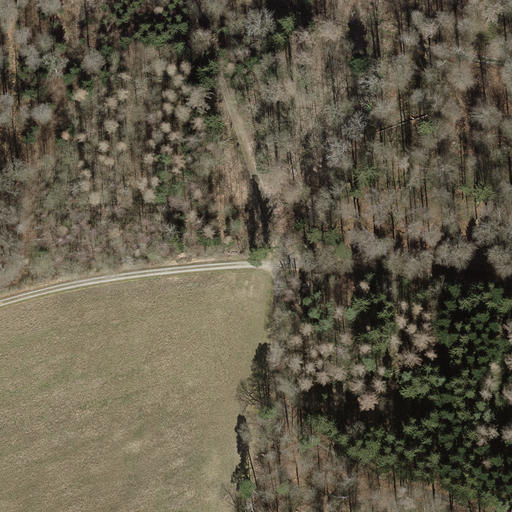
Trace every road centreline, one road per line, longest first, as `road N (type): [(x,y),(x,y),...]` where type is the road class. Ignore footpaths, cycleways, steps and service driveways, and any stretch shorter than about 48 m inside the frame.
road 1 (track): [(502,511),(422,492),(334,454),(293,423),(271,343),(285,264)]
road 2 (track): [(0,303),(51,287),(285,264)]
road 3 (track): [(191,0),(233,96),(285,264)]
road 4 (track): [(281,0),(417,46),(511,60)]
road 5 (track): [(285,264),(511,285)]
